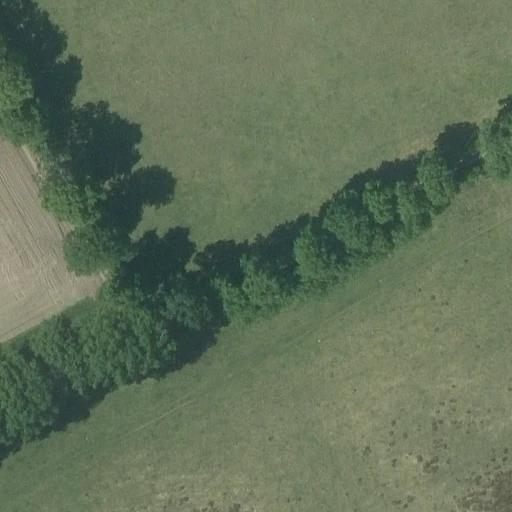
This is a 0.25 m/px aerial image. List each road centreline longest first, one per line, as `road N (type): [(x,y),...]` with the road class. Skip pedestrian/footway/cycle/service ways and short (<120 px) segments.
road 1 (track): [(143,336),(511,138)]
road 2 (track): [(143,336),(0,93)]
road 3 (track): [(143,336),(0,410)]
